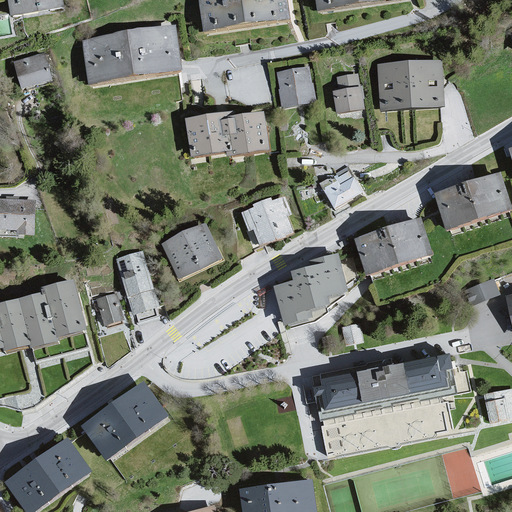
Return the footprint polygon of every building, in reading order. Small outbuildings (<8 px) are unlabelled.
[(63,0),(12,0),(16,22),(66,13),(63,0)] [(289,0),(200,0),(207,39),(294,25),(289,0)] [(405,0),(318,0),(321,18),(406,5),(405,0)] [(178,31),(83,44),(89,89),(185,76),(178,31)] [(45,56),(15,65),(24,94),(54,85),(45,56)] [(442,62),(381,67),(385,109),(445,104),(442,62)] [(310,69),(279,74),(285,107),(315,101),(310,69)] [(335,92),(339,113),(365,108),(359,75),(340,79),(342,91),(335,92)] [(233,114),(188,121),(194,155),(231,149),(232,155),(271,149),(265,113),(234,118),(233,114)] [(339,176),(323,185),(336,208),(363,192),(349,167),(338,174),(339,176)] [(511,206),(504,179),(435,202),(450,239),(511,220),(511,206)] [(255,228),(262,245),(294,233),(288,216),(293,214),(286,197),(273,202),(272,199),(256,205),(257,208),(244,213),(251,230),(255,228)] [(36,201),(1,199),(0,215),(0,214),(0,229),(19,230),(19,234),(35,235),(36,201)] [(422,223),(356,246),(369,282),(435,263),(422,223)] [(206,225),(165,245),(181,279),(222,259),(206,225)] [(342,254),(338,248),(328,255),(332,261),(342,254)] [(143,255),(115,264),(134,322),(161,312),(143,255)] [(294,288),(275,292),(288,333),(300,329),(300,321),(333,312),(333,304),(351,297),(341,260),(326,262),(327,270),(293,278),(294,288)] [(498,280),(471,284),(473,302),(500,299),(498,280)] [(0,357),(5,356),(9,360),(33,354),(33,358),(61,351),(62,347),(89,340),(76,287),(44,294),(45,301),(0,312),(0,357)] [(96,301),(105,331),(125,326),(116,295),(96,301)] [(511,298),(502,300),(511,342),(511,298)] [(346,325),(346,342),(363,341),(362,325),(346,325)] [(394,360),(312,376),(328,457),(457,432),(450,396),(472,392),(468,370),(456,372),(453,354),(395,365),(394,360)] [(145,386),(83,432),(108,468),(171,423),(145,386)] [(511,388),(484,394),(490,425),(511,421),(511,388)] [(234,445),(249,442),(244,413),(229,416),(234,445)] [(68,446),(5,490),(19,511),(47,511),(93,481),(68,446)] [(320,511),(315,484),(236,493),(240,511),(320,511)]
